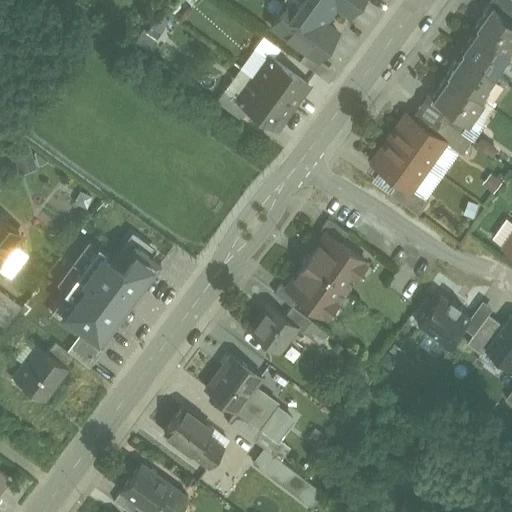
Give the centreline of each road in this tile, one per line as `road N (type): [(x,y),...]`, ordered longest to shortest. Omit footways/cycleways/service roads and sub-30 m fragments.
road 1 (tertiary): [(303,158),(43,511)]
road 2 (residential): [(303,158),(450,255),(511,278)]
road 3 (tertiary): [(418,0),(303,158)]
